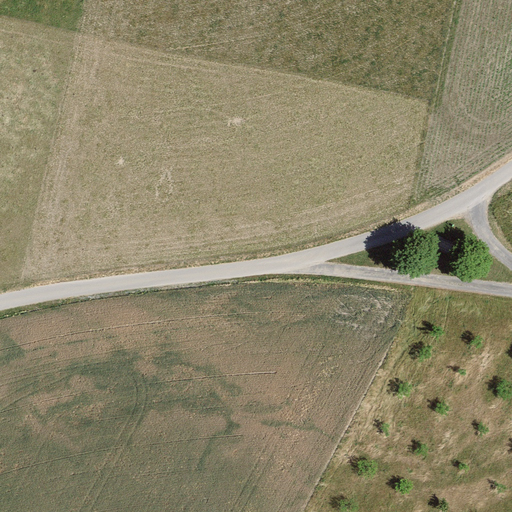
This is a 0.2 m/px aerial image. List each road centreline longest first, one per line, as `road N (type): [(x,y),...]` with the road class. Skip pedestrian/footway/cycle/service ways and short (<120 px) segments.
road 1 (unclassified): [(241,265),(511,293)]
road 2 (unclassified): [(486,189),(438,220),(317,255),(241,265)]
road 3 (unclassified): [(241,265),(0,303)]
